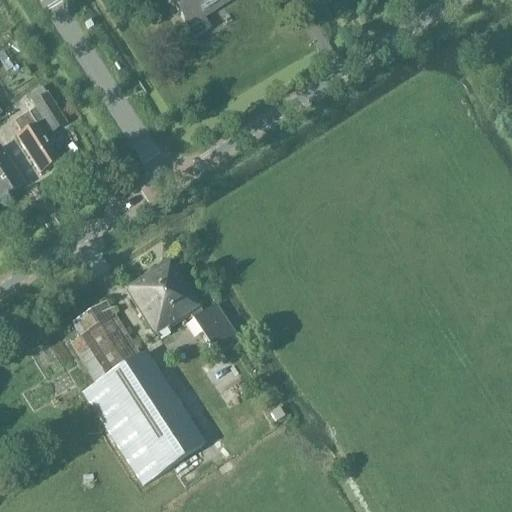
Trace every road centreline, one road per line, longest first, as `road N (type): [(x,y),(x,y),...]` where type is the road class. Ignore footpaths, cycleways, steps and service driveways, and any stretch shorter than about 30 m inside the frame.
road 1 (unclassified): [(167,180),(451,0)]
road 2 (unclassified): [(167,180),(52,0)]
road 3 (unclassified): [(0,289),(167,180)]
